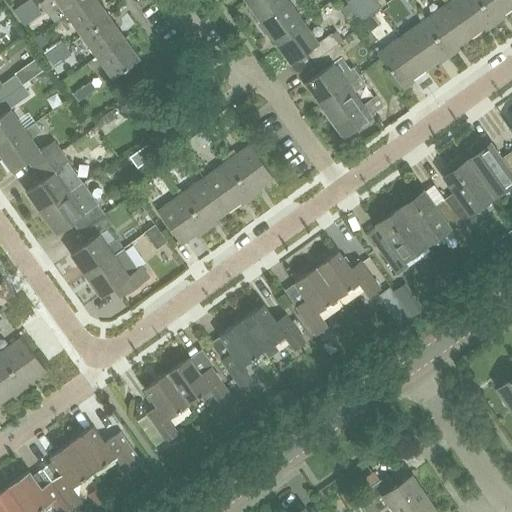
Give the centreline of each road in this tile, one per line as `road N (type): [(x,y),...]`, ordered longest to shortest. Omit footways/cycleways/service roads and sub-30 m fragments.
road 1 (residential): [(344,191),(133,342),(102,349)]
road 2 (residential): [(344,191),(271,87),(229,66),(170,0)]
road 3 (tertiary): [(207,511),(409,366)]
road 4 (residential): [(511,70),(344,191)]
road 5 (residential): [(511,507),(409,366)]
road 6 (residential): [(102,349),(76,332),(0,223)]
road 7 (residential): [(0,445),(96,376),(102,349)]
road 8 (tertiary): [(409,366),(511,293)]
